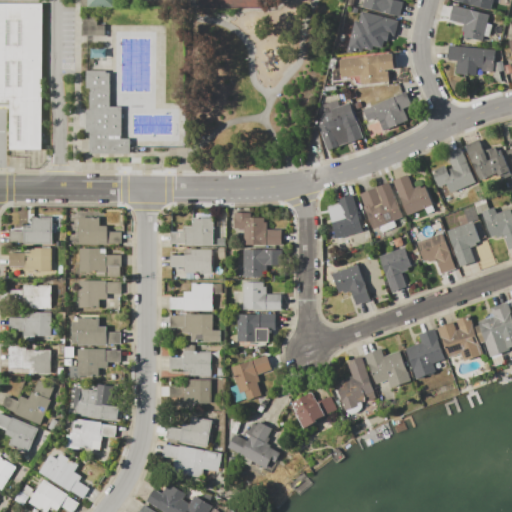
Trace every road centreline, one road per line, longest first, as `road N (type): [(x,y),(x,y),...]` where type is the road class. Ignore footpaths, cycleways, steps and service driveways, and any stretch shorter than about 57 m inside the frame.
road 1 (residential): [(299,184),(307,228),(306,351),(511,275)]
road 2 (residential): [(104,511),(135,460),(144,421),(147,189)]
road 3 (residential): [(0,188),(299,184)]
road 4 (residential): [(299,184),(511,104)]
road 5 (residential): [(429,0),(421,57),(449,127)]
